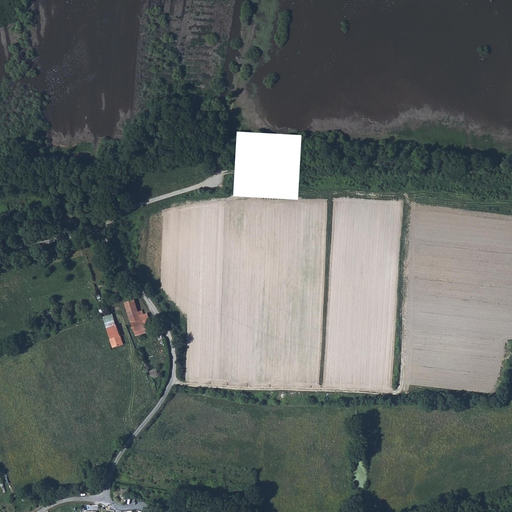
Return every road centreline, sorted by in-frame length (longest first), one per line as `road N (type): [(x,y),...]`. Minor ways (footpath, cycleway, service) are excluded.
road 1 (unclassified): [(109,511),(115,463),(171,380),(165,328),(99,232),(0,252)]
road 2 (track): [(171,380),(187,387),(490,397),(511,355)]
